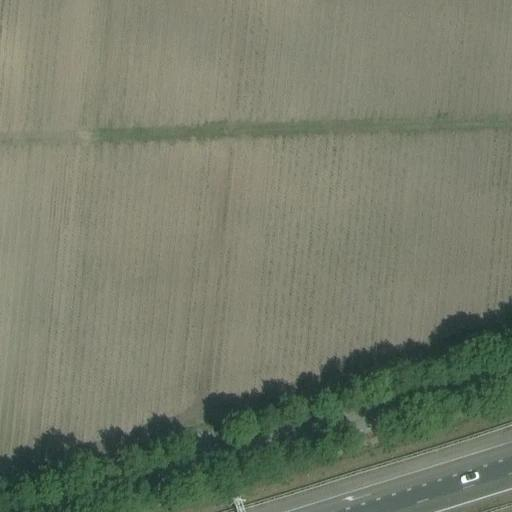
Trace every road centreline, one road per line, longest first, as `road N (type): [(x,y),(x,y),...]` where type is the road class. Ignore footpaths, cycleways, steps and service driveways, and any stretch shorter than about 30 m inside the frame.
road 1 (unclassified): [(60,511),(511,375)]
road 2 (motorway): [(511,473),(388,511)]
